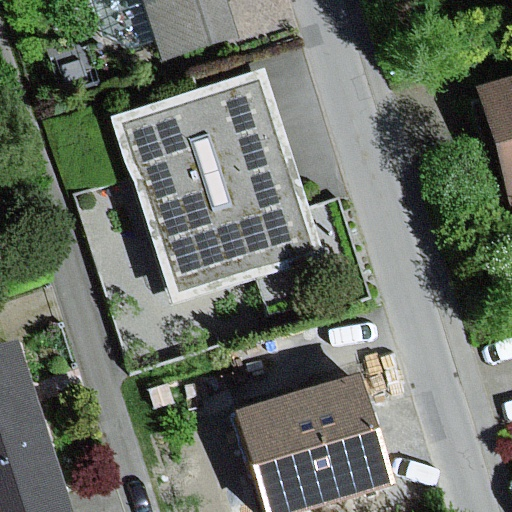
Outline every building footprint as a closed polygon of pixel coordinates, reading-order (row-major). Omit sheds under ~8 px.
[(234,40),(221,0),(146,0),(135,4),(154,65),(234,40)] [(260,78),(111,123),(166,307),(316,263),(260,78)] [(511,78),(468,92),(503,213),(511,210),(511,78)] [(63,511),(13,349),(0,352),(0,511),(63,511)] [(359,382),(270,409),(287,465),(280,467),(293,511),(316,511),(391,490),(359,382)]
